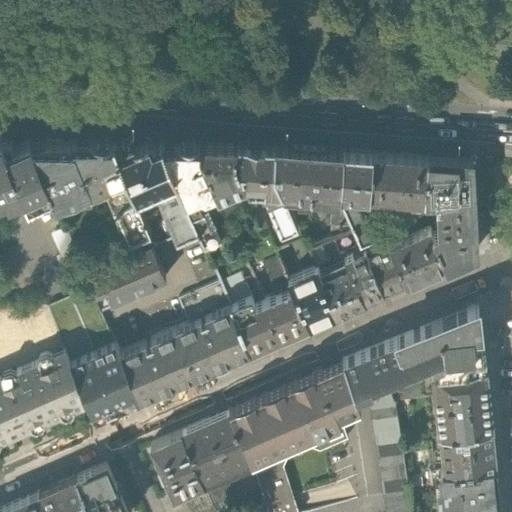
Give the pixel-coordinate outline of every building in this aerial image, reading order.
[(10,138),(0,137),(0,140),(24,193),(28,203),(53,193),(29,137),(13,144),(10,138)] [(70,138),(29,137),(53,193),(56,199),(90,184),(70,138)] [(112,138),(70,138),(90,184),(91,185),(104,180),(129,235),(150,226),(135,193),(115,145),(112,138)] [(115,145),(135,193),(155,185),(176,232),(197,224),(160,139),(151,142),(150,139),(135,145),(132,138),(115,145)] [(199,139),(160,139),(197,224),(203,237),(219,230),(205,199),(201,199),(199,194),(197,193),(195,189),(200,187),(204,189),(215,185),(199,147),(199,139)] [(236,140),(199,139),(199,147),(215,185),(218,191),(246,179),(236,153),(236,140)] [(0,185),(3,184),(8,196),(10,198),(24,193),(0,140),(0,185)] [(236,140),(236,153),(246,179),(248,184),(260,184),(262,189),(266,188),(268,192),(266,195),(280,227),(296,219),(283,188),(273,165),(274,142),(236,140)] [(273,165),(283,188),(298,189),(298,193),(310,194),(310,190),(331,192),(330,216),(352,218),(339,189),(342,147),(274,142),(273,165)] [(368,191),(370,149),(342,147),(339,189),(352,218),(359,235),(371,230),(356,196),(354,196),(352,189),(368,191)] [(427,153),(370,149),(368,191),(424,195),(427,153)] [(441,195),(442,207),(456,206),(455,191),(472,190),(471,156),(450,155),(427,153),(424,195),(441,195)] [(437,230),(432,232),(445,262),(475,249),(474,232),(472,190),(455,191),(456,206),(442,207),(436,207),(437,230)] [(404,281),(389,243),(375,249),(376,243),(373,236),(384,231),(382,225),(371,230),(359,235),(364,248),(382,290),(397,283),(404,281)] [(445,262),(432,232),(429,226),(389,243),(404,281),(433,268),(445,262)] [(362,298),(348,264),(327,273),(325,270),(329,268),(332,263),(319,236),(306,242),(315,265),(335,310),(352,303),(362,298)] [(151,243),(85,271),(99,304),(165,276),(151,243)] [(382,290),(364,248),(344,256),(348,264),(362,298),(375,293),(382,290)] [(262,298),(279,335),(294,328),(307,322),(288,276),(277,252),(262,259),(274,287),(281,285),(283,289),(262,298)] [(335,310),(315,265),(288,276),(307,322),(326,314),(335,310)] [(279,335),(262,298),(254,301),(240,270),(220,278),(249,347),(265,340),(279,335)] [(249,347),(220,278),(220,277),(177,296),(188,320),(150,336),(152,340),(146,343),(145,339),(120,350),(139,396),(156,388),(161,389),(168,387),(174,383),(177,379),(211,365),(217,364),(224,363),(230,359),(232,355),(249,347)] [(477,304),(342,357),(354,391),(371,384),(369,379),(422,358),(425,363),(432,360),(432,361),(435,360),(440,371),(483,366),(483,365),(477,304)] [(139,396),(120,350),(115,338),(70,358),(87,397),(93,411),(104,406),(106,410),(121,403),(139,396)] [(87,397),(70,358),(64,345),(51,350),(45,348),(39,351),(37,357),(16,366),(18,371),(1,378),(0,375),(0,436),(1,434),(23,424),(30,422),(36,424),(41,421),(44,415),(59,409),(65,411),(72,408),(74,402),(87,397)] [(342,357),(229,406),(248,448),(248,449),(249,452),(251,456),(327,423),(328,424),(341,419),(338,412),(359,403),(354,391),(342,357)] [(483,366),(432,372),(434,392),(438,431),(439,431),(490,426),(484,366),(483,366)] [(430,372),(388,388),(389,390),(392,398),(393,398),(394,399),(426,395),(426,393),(434,392),(432,372),(430,372)] [(389,390),(368,393),(372,417),(396,413),(394,399),(393,398),(392,398),(389,390)] [(229,406),(181,427),(201,473),(249,452),(248,449),(248,448),(229,406)] [(409,411),(396,413),(397,425),(399,436),(413,434),(409,411)] [(396,413),(372,417),(373,429),(397,425),(396,413)] [(327,423),(251,456),(264,497),(268,511),(291,511),(298,510),(281,460),(286,450),(309,440),(315,443),(315,444),(318,445),(346,433),(341,419),(328,424),(327,423)] [(397,425),(373,429),(375,440),(399,437),(399,436),(397,425)] [(490,426),(439,431),(443,469),(494,464),(490,426)] [(181,427),(150,440),(159,461),(158,461),(162,471),(163,471),(172,491),(183,487),(203,478),(201,473),(181,427)] [(399,437),(375,440),(377,452),(401,449),(399,437)] [(401,449),(377,452),(379,464),(403,461),(401,449)] [(115,480),(106,459),(76,473),(92,511),(125,511),(128,511),(119,490),(120,490),(118,485),(115,480)] [(403,461),(379,464),(381,476),(405,472),(403,461)] [(443,469),(439,470),(442,497),(440,497),(441,511),(499,511),(494,464),(443,469)] [(405,472),(381,476),(382,488),(407,484),(405,472)] [(92,511),(76,473),(39,489),(49,511),(92,511)] [(227,477),(206,485),(216,507),(234,499),(237,498),(227,477)] [(203,478),(183,487),(193,511),(203,511),(216,507),(206,485),(203,478)] [(407,484),(382,488),(384,501),(408,496),(407,484)] [(49,511),(39,489),(0,505),(0,511),(49,511)] [(408,496),(384,501),(385,511),(394,511),(410,508),(408,496)] [(268,511),(264,497),(237,507),(239,511),(268,511)]
